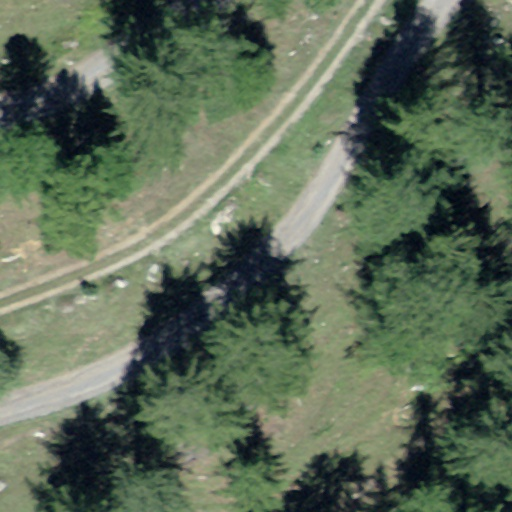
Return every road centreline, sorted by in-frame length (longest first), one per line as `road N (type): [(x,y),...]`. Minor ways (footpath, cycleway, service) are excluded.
road 1 (track): [(0,402),(266,278),(404,17),(421,0)]
road 2 (track): [(0,100),(70,81),(188,0)]
